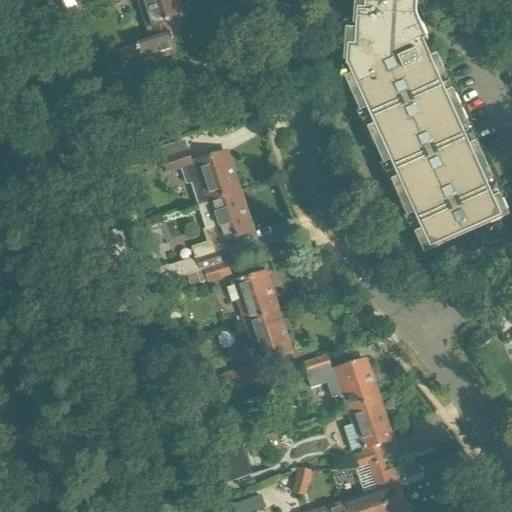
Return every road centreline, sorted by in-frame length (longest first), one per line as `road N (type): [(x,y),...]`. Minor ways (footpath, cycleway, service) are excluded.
road 1 (unclassified): [(6,0),(199,511)]
road 2 (residential): [(415,333),(356,264),(323,203),(298,128),(284,0)]
road 3 (residential): [(511,489),(470,404),(415,333)]
road 4 (unknown): [(511,149),(437,2)]
